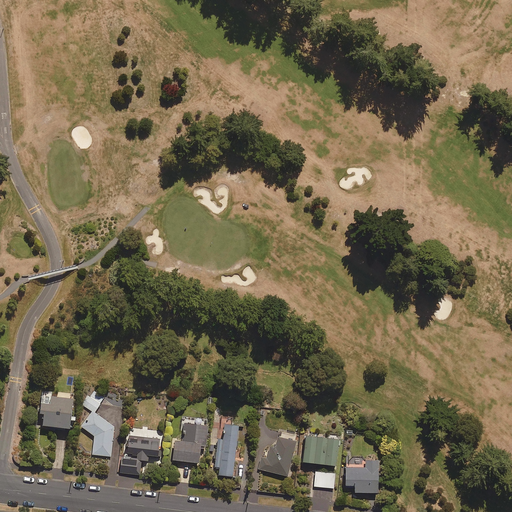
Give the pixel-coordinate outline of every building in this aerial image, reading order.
[(95,413),(106,398),(94,388),(86,396),(87,407),(93,412),(82,427),(95,438),(93,455),(110,457),(115,428),(95,413)] [(52,393),(43,392),(41,415),(45,415),(44,428),(71,430),(72,421),(76,422),(77,418),(73,418),(74,400),(52,398),(52,393)] [(207,448),(209,427),(184,424),(183,442),(176,442),(174,462),(200,465),(202,449),(205,450),(205,448),(207,448)] [(240,427),(226,425),(224,440),(219,439),(215,467),(220,468),(219,475),(233,477),(240,427)] [(160,439),(130,436),(128,455),(138,456),(138,461),(123,460),(121,473),(141,475),(142,461),(148,462),(149,456),(159,457),(160,439)] [(340,441),(307,437),(304,463),(337,467),(340,441)] [(297,443),(279,438),(276,450),(271,449),(268,460),(261,458),(258,469),(288,477),(297,443)] [(380,462),(367,461),(367,469),(347,469),(347,486),(356,486),(356,493),(379,494),(380,462)] [(336,474),(316,472),(314,487),(334,489),(336,474)]
